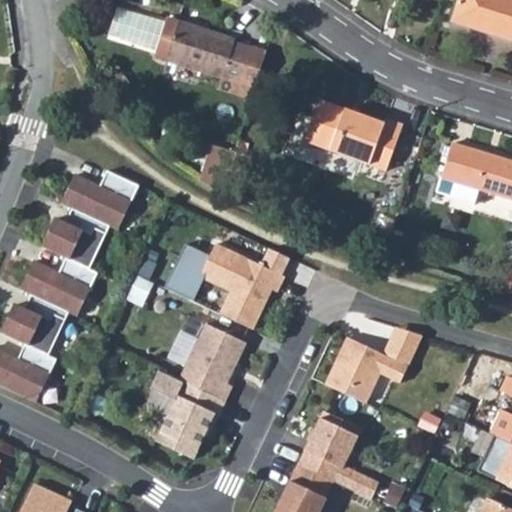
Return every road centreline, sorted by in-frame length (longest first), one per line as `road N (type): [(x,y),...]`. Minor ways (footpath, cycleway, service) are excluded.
road 1 (residential): [(214,511),(319,299),(511,351)]
road 2 (residential): [(511,112),(399,78),(293,0)]
road 3 (residential): [(173,511),(77,449),(0,415)]
road 4 (residential): [(28,0),(35,92),(0,190)]
